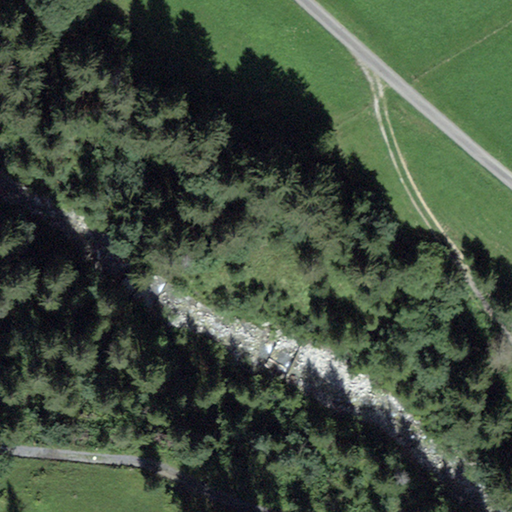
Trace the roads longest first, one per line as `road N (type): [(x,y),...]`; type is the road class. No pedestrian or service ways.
road 1 (track): [(511,354),(394,162),(377,65)]
road 2 (track): [(0,448),(100,457),(256,511)]
